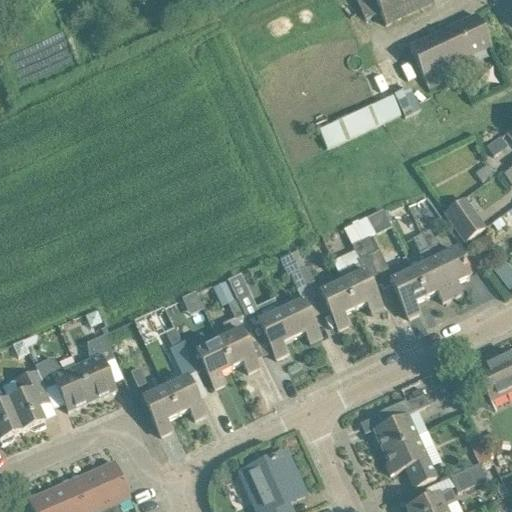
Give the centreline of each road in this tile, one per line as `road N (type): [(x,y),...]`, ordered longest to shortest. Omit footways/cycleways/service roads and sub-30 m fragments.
road 1 (residential): [(308,415),(511,318)]
road 2 (residential): [(0,477),(111,430),(125,433),(157,482),(178,476)]
road 3 (residential): [(178,476),(308,415)]
